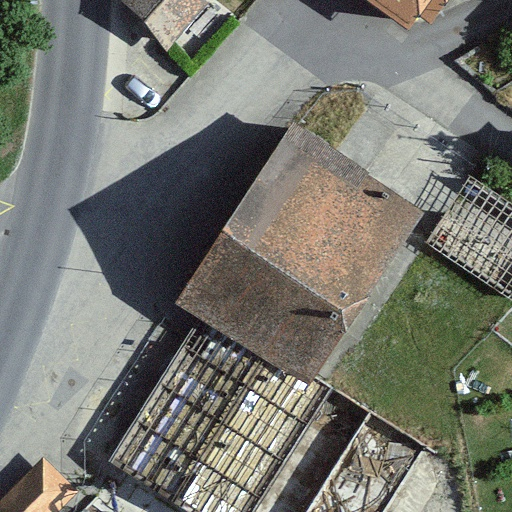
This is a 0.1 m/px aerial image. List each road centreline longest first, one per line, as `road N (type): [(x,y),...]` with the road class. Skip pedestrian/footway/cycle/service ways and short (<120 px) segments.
road 1 (residential): [(10,311),(307,9)]
road 2 (tertiary): [(10,311),(75,73),(81,0)]
road 3 (residential): [(307,9),(511,158)]
